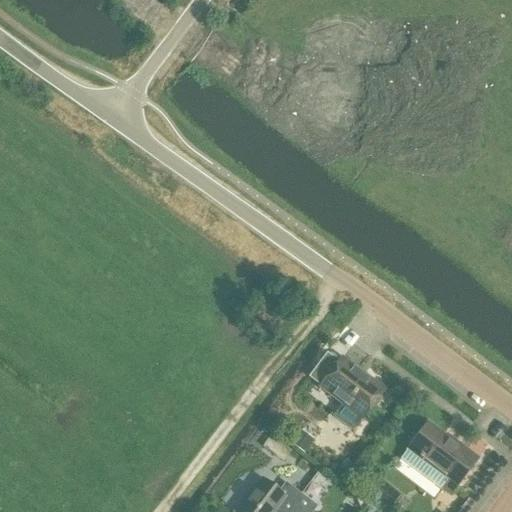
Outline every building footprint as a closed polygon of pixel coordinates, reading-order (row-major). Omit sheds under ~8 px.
[(276,329),(284,318),(266,305),(258,316),(276,329)] [(342,361),(321,388),(342,405),(332,418),(352,433),(361,419),(362,420),(383,392),(342,361)] [(407,451),(400,460),(426,480),(433,470),(447,481),(443,487),(452,494),(476,463),(427,425),(407,451)] [(274,453),(280,445),(270,437),(262,448),(270,454),(274,453)] [(285,484),(278,493),(262,481),(238,511),(273,511),(277,508),(283,511),(288,511),(301,496),(285,484)] [(313,511),(317,508),(301,496),(288,511),(313,511)]
